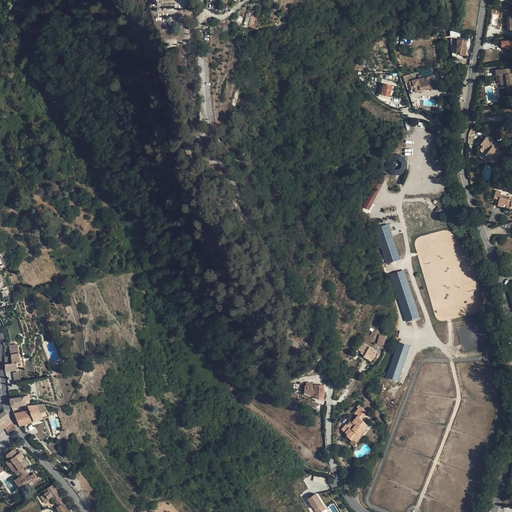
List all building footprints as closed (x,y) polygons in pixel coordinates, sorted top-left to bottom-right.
[(259,21),(251,17),(248,26),(257,28),(259,21)] [(467,41),(458,39),(457,44),(458,44),(456,54),(466,55),(467,48),(466,48),(466,46),(467,41)] [(511,40),(510,41),(501,41),(502,47),(506,47),(506,49),(511,48),(511,40)] [(511,70),(511,68),(496,70),(496,75),(499,75),(500,84),(507,83),(507,85),(511,84),(511,70)] [(412,79),(411,74),(403,76),(405,83),(409,82),(409,81),(412,81),(412,79)] [(418,79),(415,80),(415,78),(412,79),(412,81),(409,81),(409,82),(411,87),(414,86),(414,88),(415,92),(421,91),(421,90),(420,88),(430,85),(430,88),(431,90),(437,89),(433,75),(418,79)] [(392,85),(384,84),(383,91),(382,94),(384,95),(390,96),(392,85)] [(495,144),(486,137),(483,142),(485,143),(483,146),(481,148),(488,153),(486,155),(490,158),(494,161),(501,152),(497,149),(493,146),(495,144)] [(387,154),(386,173),(405,174),(406,155),(387,154)] [(362,206),(369,210),(387,177),(380,173),(362,206)] [(501,192),(496,191),(495,194),(500,195),(499,199),(499,203),(503,204),(507,205),(507,207),(511,208),(511,206),(511,197),(511,198),(510,197),(501,195),(501,192)] [(386,264),(400,260),(389,224),(375,228),(386,264)] [(419,318),(405,269),(385,274),(387,280),(392,278),(405,322),(419,318)] [(67,305),(66,301),(63,303),(67,313),(71,311),(68,304),(67,305)] [(379,335),(377,343),(384,345),(385,337),(379,335)] [(399,382),(409,345),(397,342),(387,378),(399,382)] [(376,352),(377,351),(369,347),(362,343),(362,344),(361,344),(360,345),(361,346),(359,349),(362,351),(361,353),(364,355),(363,356),(364,356),(364,357),(369,359),(371,361),(372,359),(376,352)] [(5,364),(5,371),(18,369),(17,362),(20,362),(17,347),(10,349),(11,356),(4,357),(5,364)] [(324,385),(315,385),(315,384),(306,383),(307,386),(305,386),(305,392),(310,394),(314,396),(319,399),(324,400),(324,397),(324,385)] [(9,398),(11,406),(27,404),(29,410),(14,413),(19,425),(34,421),(49,416),(44,403),(37,404),(32,404),(31,395),(9,398)] [(361,406),(354,414),(357,416),(352,422),(349,426),(347,425),(346,424),(342,430),(345,433),(347,435),(346,436),(352,441),(353,439),(357,443),(361,437),(358,434),(363,429),(364,430),(368,425),(361,419),(367,412),(361,406)] [(9,424),(11,428),(15,426),(12,421),(5,410),(0,413),(0,421),(5,418),(9,424)] [(6,426),(9,424),(5,418),(0,421),(0,430),(1,431),(5,427),(6,426)] [(11,428),(9,429),(12,435),(13,434),(17,430),(15,426),(11,428)] [(18,484),(23,490),(27,487),(27,488),(31,486),(35,483),(33,482),(37,479),(34,474),(31,476),(30,475),(29,475),(27,472),(26,473),(23,468),(24,468),(29,464),(24,457),(25,456),(21,452),(18,454),(17,452),(12,445),(6,449),(9,453),(7,455),(10,460),(6,462),(13,471),(14,471),(19,477),(15,480),(18,484)] [(59,505),(56,507),(59,511),(69,511),(63,503),(62,504),(60,501),(61,500),(63,499),(53,485),(47,488),(49,491),(44,494),(48,501),(53,498),(51,497),(53,496),(59,505)] [(316,493),(307,499),(315,511),(320,511),(326,508),(316,493)]
